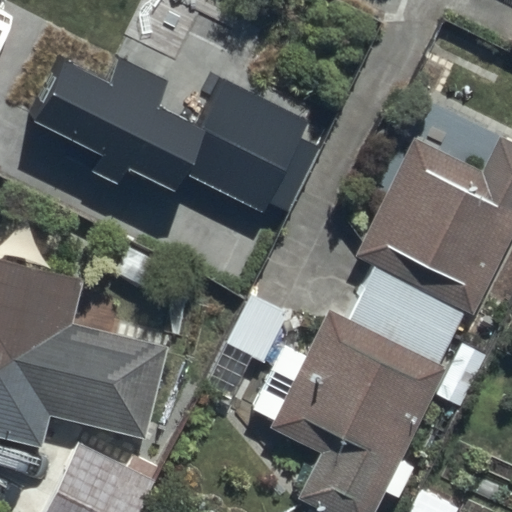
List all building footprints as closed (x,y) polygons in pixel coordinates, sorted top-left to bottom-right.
[(511,0),(498,25),(511,32),(511,0)] [(354,28),(301,2),(273,59),(325,85),(354,28)] [(54,31),(23,89),(94,125),(83,147),(108,160),(121,135),(258,205),(308,107),(217,61),(197,99),(152,76),(159,61),(112,37),(102,56),(54,31)] [(311,433),(289,480),(347,511),(355,511),(443,353),(431,346),(459,295),(465,299),(511,196),(511,130),(489,120),(475,152),(405,119),(349,240),(365,247),(339,302),(321,294),(267,412),(311,433)] [(0,433),(40,443),(47,413),(149,438),(171,346),(74,322),(85,277),(0,256),(0,433)] [(123,511),(149,461),(70,422),(25,511),(123,511)]
